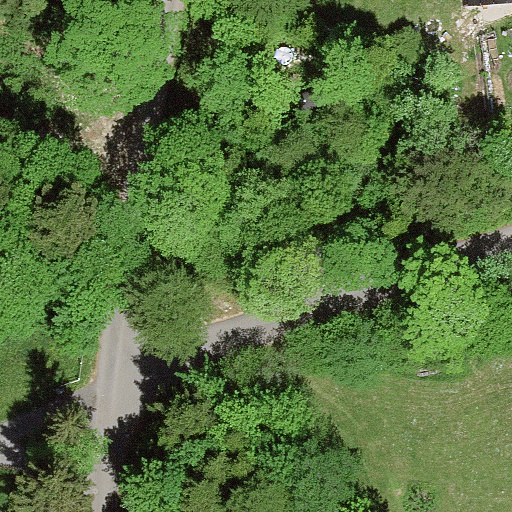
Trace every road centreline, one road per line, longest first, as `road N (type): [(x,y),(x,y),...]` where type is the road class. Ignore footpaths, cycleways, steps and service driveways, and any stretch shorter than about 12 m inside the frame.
road 1 (residential): [(511,240),(116,376)]
road 2 (residential): [(116,376),(125,259),(171,0)]
road 3 (residential): [(116,376),(107,511)]
